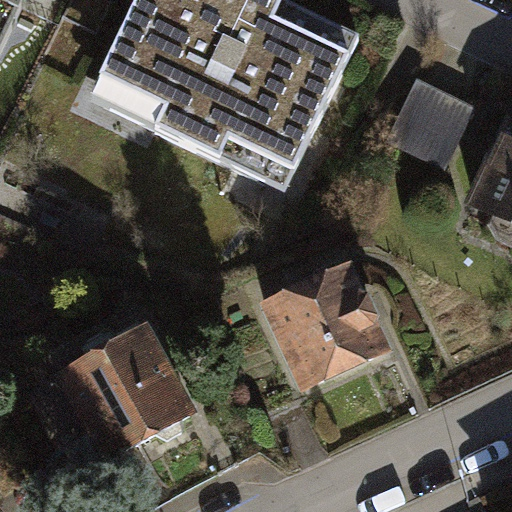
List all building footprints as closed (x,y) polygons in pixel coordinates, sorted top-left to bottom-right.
[(0,0),(0,62),(6,65),(37,0),(0,0)] [(260,0),(129,0),(81,101),(277,195),(350,43),(260,0)] [(406,82),(380,136),(434,162),(460,109),(406,82)] [(511,133),(503,129),(467,201),(511,223),(511,133)] [(352,269),(265,308),(303,392),(390,352),(352,269)] [(145,327),(66,372),(114,457),(194,412),(145,327)]
